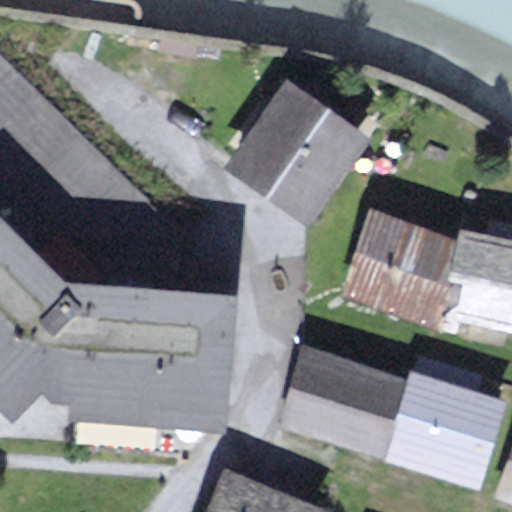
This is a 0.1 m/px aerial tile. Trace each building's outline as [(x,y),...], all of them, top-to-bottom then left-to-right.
[(279,74),(209,172),(295,234),(365,136),(279,74)] [(453,239),(366,214),(343,291),(430,317),(453,239)] [(67,287),(0,220),(0,397),(13,410),(24,398),(51,395),(68,412),(211,419),(216,294),(67,287)] [(511,238),(460,228),(435,328),(511,343),(511,238)] [(401,375),(306,337),(265,426),(378,465),(401,375)] [(504,402),(405,374),(382,462),(474,492),(504,402)] [(511,425),(487,491),(511,500),(511,425)] [(313,511),(220,474),(203,511),(313,511)]
